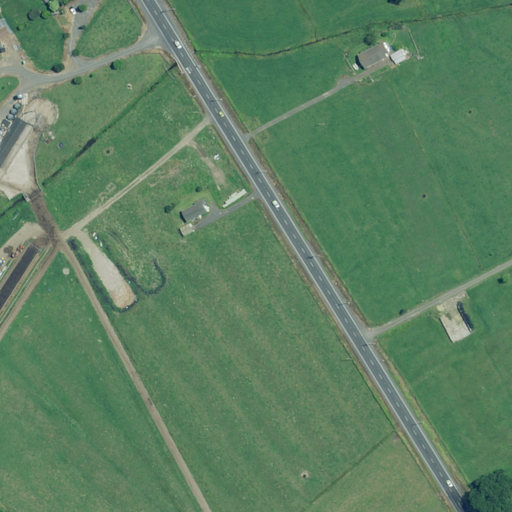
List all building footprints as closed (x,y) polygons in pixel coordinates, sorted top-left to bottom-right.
[(0,42),(11,36),(2,20),(0,20),(0,42)] [(391,53),(385,42),(360,56),(367,69),(389,57),(388,55),(391,53)] [(407,59),(402,50),(392,55),(397,65),(407,59)] [(0,167),(1,168),(27,124),(17,118),(0,144),(0,167)] [(8,128),(11,123),(4,119),(1,124),(8,128)] [(199,218),(208,213),(205,208),(207,207),(203,201),(194,205),(195,206),(181,213),(187,224),(196,219),(196,220),(200,219),(199,218)] [(192,233),(188,225),(179,230),(183,238),(192,233)]
